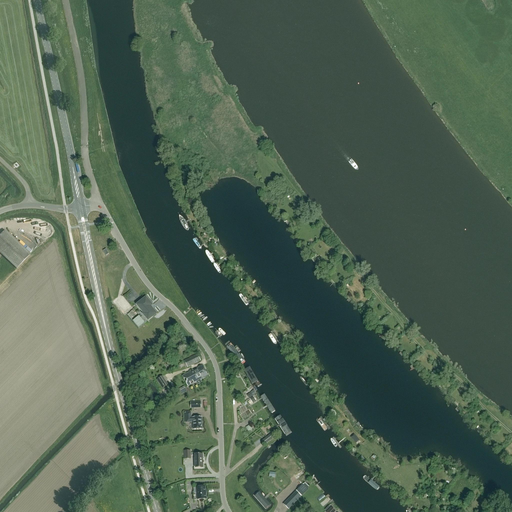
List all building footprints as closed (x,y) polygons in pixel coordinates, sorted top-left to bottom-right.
[(30,255),(5,230),(0,235),(0,253),(17,269),(30,255)] [(37,241),(39,239),(41,241),(44,237),(40,233),(36,237),(35,236),(33,237),(37,241)] [(146,298),(137,305),(144,314),(143,314),(148,320),(156,314),(149,305),(150,303),(146,298)] [(128,315),(132,318),(136,314),(133,310),(128,315)] [(132,322),(138,328),(144,323),(138,316),(132,322)] [(231,342),(226,346),(239,364),(244,360),(231,342)] [(200,361),(197,354),(184,361),(187,368),(200,361)] [(202,366),(200,367),(182,377),(187,386),(196,381),(197,385),(201,382),(200,380),(208,376),(202,366)] [(250,366),(244,370),(252,384),(258,381),(250,366)] [(162,376),(156,380),(162,389),(168,385),(162,376)] [(264,394),(260,397),(271,413),(275,410),(264,394)] [(202,429),(201,418),(191,418),(190,413),(185,413),(185,422),(193,422),(193,430),(202,429)] [(280,414),(274,418),(286,436),(291,432),(280,414)] [(261,441),(264,445),(274,438),(271,434),(261,441)] [(356,444),(360,441),(354,434),(350,438),(356,444)] [(203,468),(203,454),(195,455),(195,468),(203,468)] [(261,489),(259,487),(258,485),(257,483),(257,481),(256,480),(256,478),(242,477),(241,479),(241,481),(242,483),(242,485),(243,487),(252,497),(261,489)] [(308,489),(307,488),(303,485),(303,484),(296,491),(301,496),(308,489)] [(205,487),(196,488),(197,500),(206,499),(205,487)] [(283,504),(288,509),(301,496),(296,491),(283,504)] [(272,505),(261,492),(255,497),(267,510),(272,505)]
